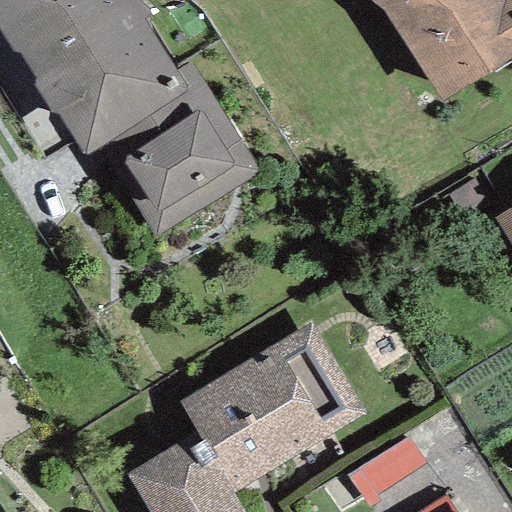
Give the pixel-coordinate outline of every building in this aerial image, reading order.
[(148,0),(22,0),(135,217),(234,166),(148,0)] [(511,0),(374,0),(429,107),(511,64),(511,0)] [(511,193),(488,208),(511,247),(511,193)] [(195,419),(127,460),(158,511),(252,511),(231,475),(358,399),(305,311),(176,388),(195,419)] [(418,418),(351,453),(368,486),(435,451),(418,418)] [(472,511),(467,503),(452,511),(472,511)]
